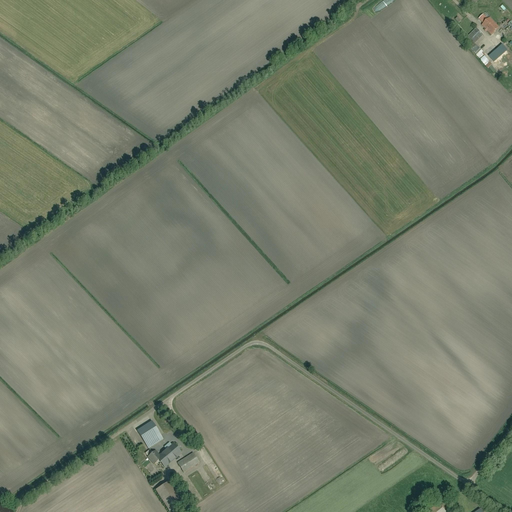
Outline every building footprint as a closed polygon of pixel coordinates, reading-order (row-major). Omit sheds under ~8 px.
[(483,25),(482,27),(491,37),(500,28),(490,18),(487,20),(483,16),(479,20),(483,25)] [(459,26),(453,31),(485,66),(487,64),(478,54),(483,50),(476,42),(483,35),(478,29),(469,37),(459,26)] [(487,58),(493,64),(508,50),(501,42),(495,46),(497,49),(487,58)] [(148,449),(163,440),(152,422),(137,432),(148,449)] [(164,468),(181,454),(173,445),(159,456),(155,452),(153,454),(150,450),(145,454),(154,465),(158,461),(164,468)] [(176,462),(185,474),(198,465),(189,453),(176,462)] [(164,483),(153,492),(168,511),(179,503),(164,483)] [(441,506),(445,511),(452,511),(446,503),(441,506)]
